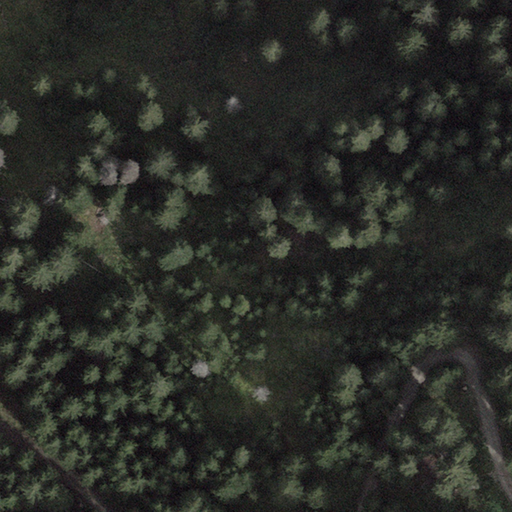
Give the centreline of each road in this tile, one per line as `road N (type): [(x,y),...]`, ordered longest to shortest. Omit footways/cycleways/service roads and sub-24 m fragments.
road 1 (track): [(363,511),(400,396),(424,358),(444,351),(465,356),(479,376),(511,494)]
road 2 (track): [(0,427),(112,511)]
